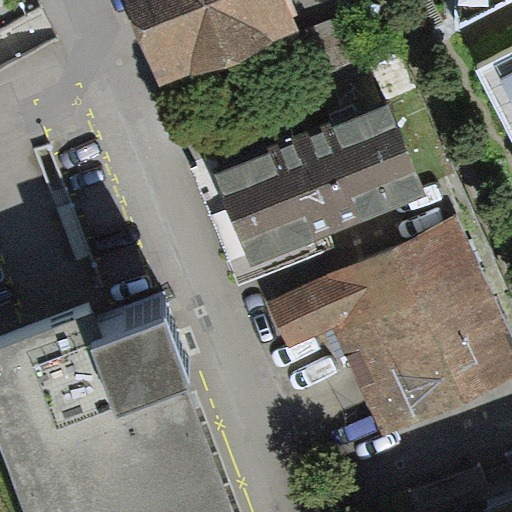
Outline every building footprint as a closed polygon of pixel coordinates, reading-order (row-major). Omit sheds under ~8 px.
[(114,0),(148,82),(291,23),(281,0),(114,0)] [(511,76),(511,78),(511,80),(511,0),(487,0),(492,31),(511,20),(511,76)] [(208,172),(241,250),(409,180),(377,102),(208,172)] [(511,369),(511,354),(447,218),(259,306),(275,341),(331,315),(385,429),(511,369)] [(227,511),(146,298),(0,349),(0,466),(17,511),(227,511)]
